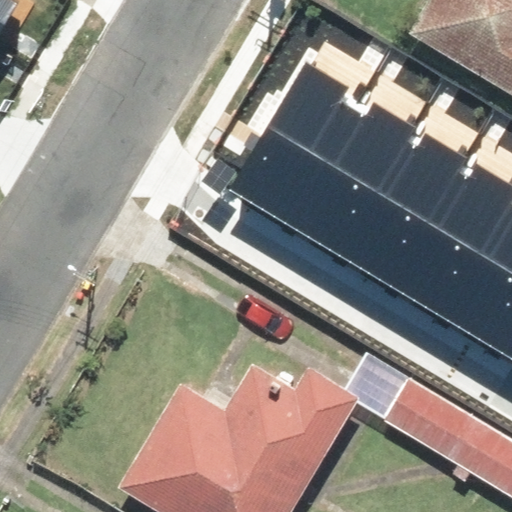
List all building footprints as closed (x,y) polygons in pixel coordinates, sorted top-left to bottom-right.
[(8,0),(0,0),(0,23),(13,2),(8,0)] [(511,0),(427,0),(410,25),(511,91),(511,0)] [(511,182),(315,59),(232,190),(511,365),(511,182)] [(238,403),(187,373),(127,477),(188,511),(296,511),(369,386),(319,357),(305,380),(264,357),(238,403)] [(511,425),(421,368),(391,416),(511,492),(511,425)]
